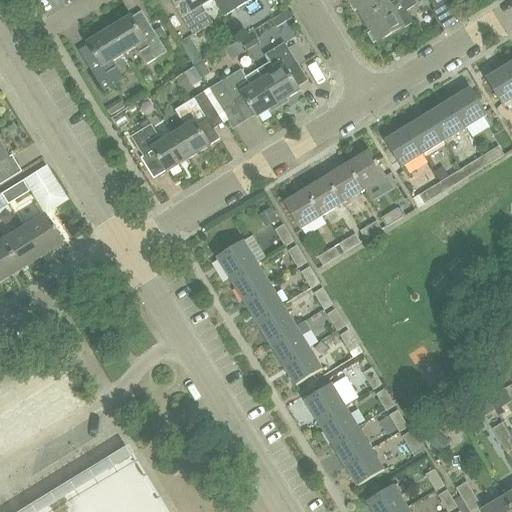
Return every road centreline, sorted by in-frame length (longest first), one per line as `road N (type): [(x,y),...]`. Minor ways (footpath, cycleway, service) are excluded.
road 1 (residential): [(125,251),(371,102)]
road 2 (residential): [(125,251),(4,57)]
road 3 (residential): [(283,511),(179,340)]
road 4 (residential): [(371,102),(511,15)]
road 5 (residential): [(0,463),(109,396)]
road 6 (residential): [(371,102),(307,0)]
